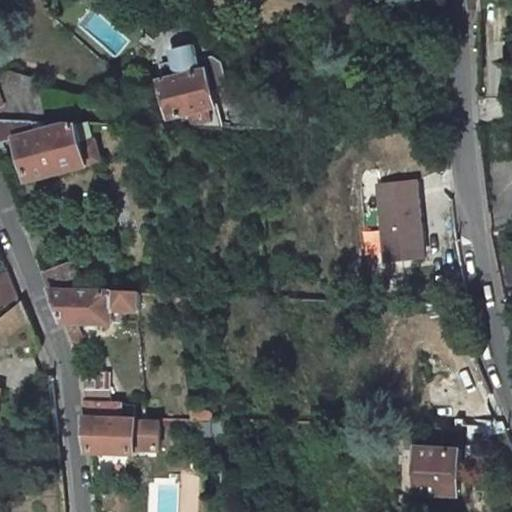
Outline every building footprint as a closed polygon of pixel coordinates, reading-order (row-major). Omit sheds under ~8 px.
[(169,73),(162,74),(172,118),(193,115),(196,127),(223,127),(216,89),(229,87),(232,86),(227,60),(217,58),(203,61),(200,48),(173,54),(175,59),(166,61),(169,73)] [(0,120),(39,121),(36,81),(14,69),(0,74),(0,120)] [(162,74),(150,77),(148,125),(163,125),(196,127),(193,115),(172,118),(162,74)] [(80,123),(39,135),(39,121),(0,120),(0,146),(20,141),(33,183),(107,162),(101,140),(86,145),(80,123)] [(86,145),(101,140),(96,123),(80,123),(86,145)] [(143,125),(143,137),(163,137),(163,125),(148,125),(143,125)] [(488,134),(490,161),(510,159),(509,132),(488,134)] [(425,256),(422,222),(417,222),(416,216),(421,216),(417,180),(378,184),(386,260),(425,256)] [(73,260),(44,271),(51,289),(82,291),(73,260)] [(6,271),(0,273),(0,301),(16,294),(6,271)] [(106,309),(133,310),(134,293),(82,291),(51,289),(63,321),(106,323),(106,309)] [(0,317),(0,326),(7,336),(30,317),(22,299),(18,302),(0,317)] [(76,330),(82,349),(96,344),(90,325),(76,330)] [(111,404),(111,389),(82,388),(85,418),(124,420),(125,405),(111,404)] [(85,418),(89,449),(136,451),(137,449),(160,450),(161,421),(138,420),(124,420),(85,418)] [(495,471),(466,483),(476,511),(511,498),(511,442),(508,433),(481,432),(495,471)] [(464,452),(418,447),(413,490),(460,495),(464,452)]
